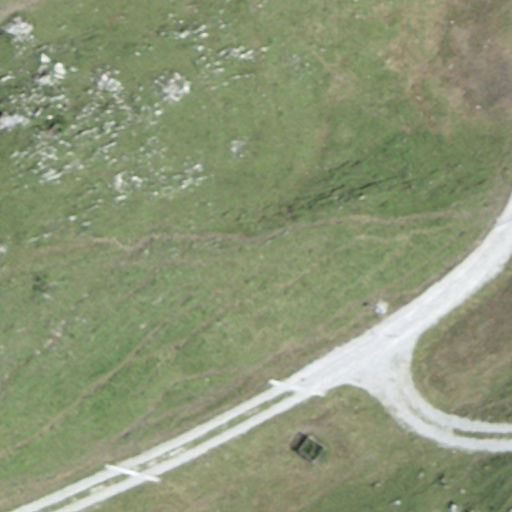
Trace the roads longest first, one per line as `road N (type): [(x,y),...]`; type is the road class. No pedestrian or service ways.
road 1 (track): [(511,237),(375,351),(269,395),(156,466),(54,511)]
road 2 (track): [(375,351),(431,423),(511,433)]
